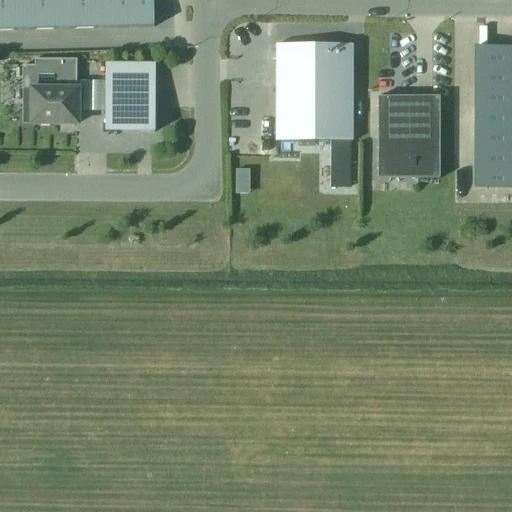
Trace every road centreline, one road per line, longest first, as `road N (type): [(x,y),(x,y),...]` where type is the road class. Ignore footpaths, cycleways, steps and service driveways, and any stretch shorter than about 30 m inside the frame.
road 1 (unclassified): [(0,188),(207,190),(204,4)]
road 2 (unclassified): [(204,4),(511,4)]
